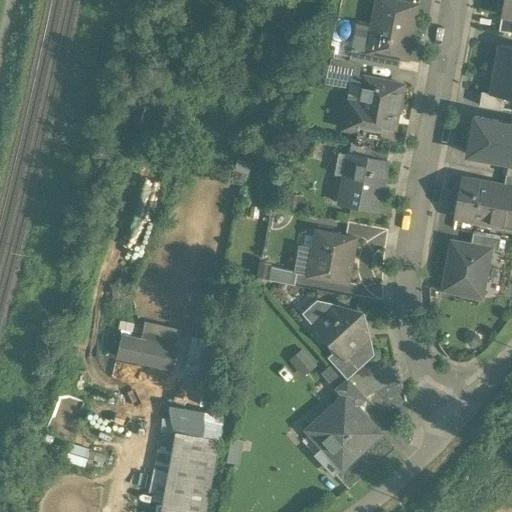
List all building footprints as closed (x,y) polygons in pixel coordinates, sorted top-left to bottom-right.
[(418,0),(376,0),(376,5),(382,6),(374,45),(399,50),(409,52),(418,0)] [(511,8),(504,8),(501,24),(511,26),(511,8)] [(511,39),(501,37),(492,85),(492,86),(506,89),(511,90),(511,39)] [(374,45),(353,41),(350,54),(361,56),(397,62),(399,50),(374,45)] [(350,54),(331,50),(328,64),(358,69),(361,56),(350,54)] [(402,76),(365,69),(358,101),(348,99),(344,121),(394,130),(397,115),(395,115),(402,76)] [(506,89),(492,86),(492,85),(483,83),(480,98),(503,102),(506,89)] [(511,116),(503,115),(503,113),(476,109),(469,147),(496,152),(497,150),(506,152),(506,153),(510,154),(511,154),(511,116)] [(390,142),(364,137),(362,149),(387,154),(390,142)] [(362,149),(349,147),(340,197),(378,204),(387,154),(362,149)] [(511,179),(506,178),(465,171),(458,210),(511,220),(511,179)] [(357,231),(317,224),(309,268),(349,276),(357,231)] [(502,230),(474,225),(472,237),(492,241),(491,242),(499,243),(502,230)] [(472,237),(452,234),(444,283),(483,290),(491,242),(492,241),(472,237)] [(298,265),(272,260),(270,273),(296,278),(298,265)] [(351,302),(342,310),(331,297),(324,296),(309,309),(331,334),(338,335),(342,339),(339,342),(357,361),(374,346),(371,333),(368,336),(360,327),(368,319),(366,309),(362,313),(357,307),(361,304),(351,302)] [(182,326),(144,317),(140,333),(178,342),(182,326)] [(210,326),(194,323),(185,367),(200,370),(210,326)] [(176,344),(121,332),(117,352),(172,364),(176,344)] [(228,335),(215,332),(201,400),(214,403),(228,335)] [(357,361),(339,342),(330,350),(347,370),(357,361)] [(304,343),(292,353),(303,366),(315,356),(304,343)] [(366,390),(349,371),(337,382),(344,390),(346,388),(356,399),(366,390)] [(344,390),(307,423),(342,462),(381,427),(356,399),(346,388),(344,390)] [(199,435),(205,407),(182,402),(177,430),(199,435)] [(199,435),(177,430),(161,511),(204,511),(224,410),(205,407),(199,435)] [(342,462),(307,423),(298,431),(333,470),(342,462)] [(239,458),(244,434),(233,432),(228,456),(239,458)]
